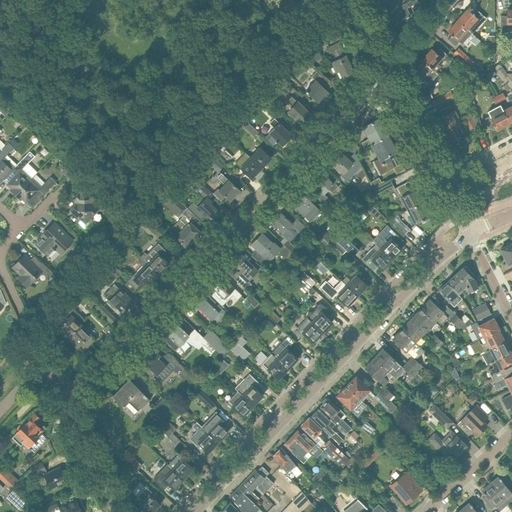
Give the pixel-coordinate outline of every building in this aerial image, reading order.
[(317,6),(313,0),(303,0),(296,4),(301,14),(317,6)] [(384,0),(379,2),(385,14),(400,6),(398,0),(395,2),(394,0),(384,0)] [(406,8),(408,7),(406,3),(400,6),(385,14),(391,25),(410,16),(406,8)] [(511,8),(507,9),(507,16),(501,16),(501,29),(511,28),(511,8)] [(457,20),(467,29),(471,33),(472,33),(486,18),(484,17),(476,10),(474,13),(473,12),(471,13),(467,10),(458,20),(457,20)] [(448,39),(447,39),(453,45),(455,46),(459,41),(462,44),(471,33),(467,29),(457,20),(457,21),(448,31),(451,34),(450,36),(448,39)] [(338,43),(327,48),(330,55),(335,53),(338,59),(331,63),(336,72),(339,71),(342,77),(345,76),(346,78),(353,75),(352,73),(353,72),(352,69),(351,66),(351,67),(345,55),(343,56),(341,50),(342,50),(338,43)] [(302,54),(305,60),(321,53),(318,46),(302,54)] [(422,59),(422,60),(432,69),(434,71),(440,65),(437,63),(439,60),(440,60),(442,59),(443,58),(443,57),(444,55),(445,53),(444,52),(439,48),(436,53),(432,49),(422,60),(422,59)] [(461,49),(457,54),(470,66),(474,61),(461,49)] [(298,54),(293,60),(297,63),(302,58),(298,54)] [(422,60),(412,71),(422,79),(428,85),(437,74),(434,71),(432,69),(422,60),(421,60),(422,60)] [(461,70),(469,76),(473,71),(465,64),(461,70)] [(507,73),(499,64),(494,67),(497,70),(496,71),(503,79),(508,75),(507,73)] [(489,79),(496,74),(493,70),(486,75),(489,79)] [(331,95),(326,91),(331,85),(316,71),(311,76),(315,81),(305,91),(307,93),(308,92),(321,105),(331,95)] [(283,79),(277,85),(287,94),(293,88),(283,79)] [(477,91),(474,82),(467,84),(471,94),(477,91)] [(441,93),(449,88),(446,83),(438,88),(441,93)] [(450,91),(433,100),(436,105),(453,96),(450,91)] [(499,102),(506,99),(502,92),(495,96),(499,102)] [(258,93),(254,97),(255,99),(260,103),(259,104),(270,115),(275,110),(265,100),(258,93)] [(312,115),(298,102),(297,103),(291,97),(287,102),(293,107),(288,112),(302,125),(312,115)] [(490,115),(484,119),(489,128),(489,127),(492,125),(493,126),(494,125),(496,129),(509,122),(509,123),(510,123),(503,111),(500,105),(487,111),(491,117),(490,115)] [(448,106),(439,110),(440,111),(442,114),(441,115),(442,116),(438,118),(445,131),(444,131),(456,125),(449,113),(451,112),(448,106)] [(511,106),(503,111),(510,123),(509,122),(511,120),(511,106)] [(471,117),(465,120),(470,130),(476,126),(475,126),(479,124),(474,116),(471,117)] [(276,141),(276,142),(277,141),(282,146),(292,136),(274,118),(269,123),(274,128),(264,138),(272,145),(276,141)] [(364,148),(370,146),(374,143),(387,136),(379,120),(379,119),(365,126),(368,133),(366,134),(369,139),(367,140),(367,139),(361,142),(364,148)] [(248,122),(247,121),(243,126),(254,136),(258,132),(248,122)] [(463,138),(456,125),(444,131),(444,132),(445,131),(452,144),(455,142),(456,144),(457,143),(459,147),(468,142),(465,136),(463,138)] [(0,129),(0,151),(9,143),(8,143),(2,150),(0,147),(0,131),(1,131),(0,129)] [(393,168),(389,159),(393,157),(391,154),(396,152),(396,151),(395,151),(387,136),(374,143),(378,150),(376,151),(379,158),(373,161),(376,167),(380,175),(393,168)] [(359,151),(358,149),(354,140),(349,143),(354,152),(355,154),(359,151)] [(212,142),(206,148),(214,156),(220,150),(212,142)] [(0,182),(30,151),(29,151),(15,167),(5,157),(14,148),(9,143),(0,151),(0,182)] [(270,158),(263,151),(260,148),(251,158),(245,152),(261,168),(270,158)] [(35,156),(30,151),(0,182),(3,179),(8,183),(6,184),(13,190),(11,192),(15,195),(32,178),(23,169),(35,156)] [(251,178),(261,168),(245,152),(235,162),(251,178)] [(340,152),(330,162),(338,169),(342,173),(340,176),(346,182),(361,166),(355,154),(354,152),(348,159),(340,152)] [(207,161),(218,171),(223,166),(212,156),(207,161)] [(328,198),(323,193),(328,189),(332,192),(338,187),(333,182),(332,183),(321,172),(311,182),(317,188),(312,193),(322,203),(328,198)] [(212,193),(213,194),(221,201),(225,196),(230,200),(239,190),(229,180),(221,173),(217,177),(224,184),(219,189),(217,187),(212,193)] [(56,182),(50,177),(41,186),(32,178),(15,195),(18,199),(20,197),(26,203),(27,202),(32,206),(56,182)] [(373,189),(390,179),(384,182),(383,181),(381,182),(379,177),(369,182),(373,189)] [(211,202),(209,200),(208,199),(212,194),(197,179),(192,185),(206,198),(198,206),(193,202),(188,207),(186,206),(186,207),(196,216),(201,221),(201,220),(205,216),(210,220),(218,212),(209,203),(211,202)] [(373,189),(376,194),(393,186),(390,179),(373,189)] [(408,210),(422,202),(415,189),(414,190),(413,186),(407,189),(404,183),(396,187),(408,210)] [(70,210),(77,217),(80,220),(78,223),(84,229),(93,220),(90,218),(98,210),(91,203),(95,199),(84,187),(74,197),(78,202),(70,210)] [(298,210),(305,217),(305,218),(308,221),(308,220),(309,221),(310,220),(311,221),(316,216),(315,215),(320,210),(308,198),(307,196),(306,197),(301,192),(301,193),(292,203),(291,203),(298,210)] [(171,193),(164,200),(166,202),(178,213),(182,217),(180,219),(169,230),(176,237),(175,237),(178,239),(185,246),(199,232),(190,223),(196,216),(186,207),(171,193)] [(422,202),(408,210),(411,215),(415,224),(421,221),(422,223),(423,224),(429,220),(430,220),(430,219),(428,217),(429,216),(422,202)] [(381,214),(369,203),(365,207),(376,218),(381,214)] [(294,255),(299,259),(303,254),(296,248),(290,242),(305,226),(296,218),(291,223),(281,213),(271,223),(282,233),(281,234),(286,239),(282,243),(294,255)] [(393,225),(397,229),(404,235),(410,229),(400,221),(398,215),(390,219),(393,225)] [(157,237),(161,233),(150,222),(145,227),(157,237)] [(36,244),(43,251),(47,255),(54,248),(60,253),(73,241),(54,223),(41,235),(43,237),(36,244)] [(377,244),(376,244),(381,249),(392,259),(401,249),(397,245),(402,240),(391,229),(386,234),(377,244)] [(326,246),(332,240),(323,232),(317,238),(326,246)] [(256,249),(251,254),(263,265),(267,260),(268,261),(276,253),(289,260),(294,255),(282,243),(278,247),(273,242),(272,243),(262,233),(251,244),(256,249)] [(339,235),(335,239),(353,257),(357,253),(349,245),(351,242),(347,235),(342,238),(339,235)] [(353,257),(335,239),(330,244),(342,254),(346,250),(353,257)] [(511,261),(511,241),(506,244),(507,246),(500,249),(508,264),(511,261)] [(166,251),(158,244),(158,243),(147,255),(144,252),(140,256),(159,274),(168,264),(161,256),(166,251)] [(366,254),(362,259),(374,270),(378,265),(382,269),(392,259),(381,249),(376,244),(366,254)] [(30,283),(41,272),(47,278),(52,274),(37,259),(32,263),(24,255),(13,266),(22,275),(18,279),(26,286),(30,283)] [(231,265),(233,268),(240,274),(235,279),(246,290),(251,284),(248,281),(257,272),(258,274),(263,269),(255,262),(252,265),(241,255),(231,265)] [(142,266),(128,280),(135,287),(144,279),(148,283),(149,284),(159,274),(140,256),(138,259),(138,262),(142,266)] [(106,267),(116,277),(117,278),(122,273),(111,263),(106,267)] [(469,292),(477,287),(473,278),(471,277),(474,275),(465,266),(463,268),(462,267),(456,274),(461,279),(461,281),(466,286),(469,292)] [(116,277),(106,267),(101,273),(104,275),(103,276),(111,283),(116,277)] [(315,282),(308,276),(304,272),(300,276),(311,287),(315,282)] [(466,293),(469,292),(466,286),(461,281),(461,279),(456,274),(447,282),(457,293),(461,289),(466,293)] [(367,285),(359,279),(356,275),(347,286),(345,284),(357,296),(367,285)] [(216,290),(211,296),(223,308),(224,307),(221,305),(231,294),(237,299),(241,295),(221,276),(211,286),(216,290)] [(311,287),(300,276),(293,283),(304,293),(311,287)] [(270,283),(282,294),(287,289),(275,278),(270,283)] [(347,306),(357,296),(345,284),(341,280),(333,288),(325,281),(320,286),(333,300),(337,296),(347,306)] [(449,300),(455,306),(462,298),(457,293),(447,282),(438,291),(448,301),(449,300)] [(132,301),(125,294),(120,289),(114,284),(103,295),(109,301),(116,308),(117,306),(123,311),(125,309),(127,307),(132,301)] [(245,299),(254,308),(259,303),(250,294),(245,299)] [(192,306),(196,310),(198,308),(216,325),(227,313),(209,296),(205,300),(201,296),(192,306)] [(430,300),(421,309),(433,321),(434,321),(436,323),(439,325),(447,317),(452,321),(450,322),(454,325),(455,324),(462,331),(466,327),(467,325),(464,323),(460,318),(454,313),(446,305),(441,310),(437,306),(430,300)] [(73,301),(56,318),(62,324),(58,328),(68,337),(80,324),(73,309),(77,305),(73,301)] [(308,310),(306,316),(307,318),(309,320),(312,322),(322,332),(332,322),(327,318),(332,313),(326,306),(319,303),(316,305),(317,306),(312,312),(308,310)] [(485,303),(476,307),(472,310),(474,315),(488,308),(485,303)] [(116,319),(108,312),(100,304),(96,308),(112,323),(116,319)] [(265,313),(276,323),(281,319),(269,308),(267,310),(265,313)] [(491,314),(488,308),(474,315),(477,321),(491,314)] [(421,309),(412,319),(427,333),(436,323),(434,321),(433,321),(421,309)] [(261,317),(258,320),(261,323),(264,320),(272,328),(276,323),(265,313),(261,317)] [(298,329),(295,332),(302,338),(305,335),(313,342),(322,332),(312,322),(309,320),(307,318),(297,328),(298,329)] [(472,322),(470,324),(478,339),(483,336),(498,329),(493,318),(484,323),(477,326),(474,321),(472,322)] [(412,319),(401,329),(419,346),(425,341),(422,338),(427,333),(412,319)] [(203,337),(194,329),(189,334),(183,329),(181,327),(181,328),(176,322),(161,337),(168,344),(175,350),(185,340),(199,349),(201,346),(218,361),(223,356),(203,337)] [(96,340),(80,324),(68,337),(83,352),(96,340)] [(109,336),(114,332),(107,324),(103,328),(109,336)] [(223,356),(226,353),(228,352),(230,349),(231,349),(211,329),(203,337),(223,356)] [(401,329),(393,339),(400,345),(408,353),(412,357),(415,360),(424,351),(420,347),(419,346),(401,329)] [(478,341),(469,345),(474,353),(478,351),(479,352),(479,353),(503,340),(498,329),(499,329),(498,329),(483,336),(486,341),(480,344),(478,341)] [(429,338),(439,347),(443,343),(434,334),(429,338)] [(281,342),(271,353),(277,359),(287,369),(297,359),(290,352),(287,349),(288,348),(291,344),(285,338),(281,342)] [(439,347),(429,338),(427,341),(436,350),(439,347)] [(481,354),(487,365),(491,363),(491,362),(495,360),(510,352),(509,352),(503,340),(479,353),(480,355),(481,354)] [(231,349),(230,349),(241,360),(246,355),(238,348),(240,345),(237,342),(231,349)] [(156,374),(153,377),(160,383),(172,371),(177,375),(182,370),(172,360),(166,366),(158,358),(160,356),(152,347),(137,362),(144,368),(147,365),(156,374)] [(230,349),(228,352),(226,353),(237,364),(241,360),(230,349)] [(383,349),(374,358),(392,375),(395,379),(396,378),(395,377),(399,373),(400,373),(403,370),(404,369),(402,367),(383,349)] [(491,363),(493,367),(488,370),(491,375),(492,378),(488,380),(488,379),(482,382),(483,385),(489,382),(511,370),(509,366),(511,364),(511,354),(510,352),(495,360),(491,362),(491,363)] [(278,379),(287,369),(271,353),(260,364),(267,371),(268,369),(278,379)] [(416,371),(421,365),(415,360),(412,357),(407,362),(416,371)] [(384,385),(388,381),(387,380),(392,375),(374,358),(365,368),(384,385)] [(453,359),(451,367),(452,367),(460,364),(459,361),(456,359),(453,359)] [(416,371),(407,362),(402,367),(404,369),(413,377),(417,373),(415,371),(416,371)] [(453,368),(451,374),(456,381),(460,378),(454,367),(453,368)] [(262,387),(255,380),(248,374),(234,388),(237,391),(253,405),(262,395),(258,391),(261,387),(262,387)] [(511,374),(511,375),(494,385),(496,390),(507,384),(510,388),(511,387),(511,374)] [(141,392),(144,389),(132,377),(113,396),(124,407),(129,402),(138,411),(138,412),(149,400),(141,392)] [(346,386),(362,402),(367,397),(371,401),(375,396),(356,377),(351,381),(350,381),(347,384),(347,385),(346,386)] [(195,386),(207,396),(211,392),(200,381),(195,386)] [(195,386),(191,390),(203,401),(206,404),(210,400),(207,396),(195,386)] [(342,391),(337,396),(344,403),(357,415),(362,410),(361,409),(365,405),(362,402),(346,386),(346,387),(344,387),(342,390),(342,391)] [(384,386),(379,392),(387,399),(387,400),(396,408),(396,407),(390,401),(395,396),(394,395),(384,386)] [(511,387),(510,388),(511,393),(501,399),(502,401),(507,409),(511,406),(511,387)] [(237,391),(228,401),(243,416),(253,405),(237,391)] [(468,396),(473,401),(477,396),(472,391),(468,396)] [(173,408),(162,398),(153,408),(164,418),(173,408)] [(343,413),(335,405),(328,398),(320,406),(341,427),(347,432),(351,428),(345,422),(339,417),(343,413)] [(396,408),(387,400),(382,405),(390,413),(396,408)] [(434,404),(428,410),(446,427),(452,422),(434,404)] [(483,422),(488,417),(481,409),(477,405),(471,410),(461,420),(457,424),(468,436),(472,432),(476,436),(487,425),(483,422)] [(329,419),(318,409),(310,416),(339,444),(343,440),(331,428),(335,424),(330,418),(329,419)] [(211,417),(202,427),(218,442),(228,432),(223,427),(227,423),(228,423),(216,412),(211,417)] [(39,419),(34,414),(23,426),(21,425),(20,425),(18,426),(18,427),(18,429),(19,430),(12,437),(21,446),(23,443),(28,447),(29,447),(35,452),(48,439),(41,432),(42,431),(35,423),(39,419)] [(161,422),(172,433),(176,429),(165,418),(161,422)] [(328,453),(342,466),(349,459),(329,440),(326,443),(317,434),(321,430),(309,418),(300,427),(328,453)] [(374,429),(366,421),(361,428),(369,435),(374,429)] [(160,430),(168,437),(172,433),(161,422),(154,430),(157,433),(160,430)] [(202,427),(191,438),(197,444),(198,443),(208,452),(218,442),(202,427)] [(307,451),(315,458),(322,450),(299,428),(291,436),(302,447),(307,451)] [(428,439),(446,457),(451,452),(456,457),(467,446),(451,430),(442,440),(434,432),(428,439)] [(71,445),(65,434),(51,443),(57,454),(71,445)] [(284,444),(303,463),(307,459),(303,455),(307,451),(302,447),(291,436),(284,444)] [(301,472),(291,459),(281,447),(273,456),(286,473),(290,470),(296,476),(301,472)] [(179,453),(168,464),(183,479),(193,469),(186,462),(184,460),(185,459),(179,453)] [(126,459),(137,470),(141,465),(130,455),(126,459)] [(365,457),(360,462),(366,468),(370,463),(365,457)] [(133,474),(137,470),(126,459),(122,464),(133,474)] [(42,462),(31,468),(24,474),(27,479),(35,476),(46,470),(42,462)] [(167,463),(153,478),(155,480),(165,489),(169,484),(174,489),(183,479),(168,464),(167,463)] [(0,468),(0,478),(11,488),(18,480),(3,466),(0,468)] [(255,469),(247,478),(255,487),(263,494),(267,489),(273,483),(268,478),(265,476),(268,473),(261,466),(257,471),(255,469)] [(327,470),(323,466),(310,480),(314,484),(327,470)] [(58,485),(67,481),(60,467),(51,471),(44,475),(50,489),(58,485)] [(429,489),(435,483),(423,471),(417,477),(429,489)] [(405,502),(416,493),(412,487),(416,483),(406,472),(391,485),(405,502)] [(490,483),(507,505),(511,500),(511,488),(510,491),(501,480),(501,479),(500,478),(499,478),(498,477),(490,483)] [(258,498),(251,491),(255,487),(247,478),(238,487),(247,496),(254,503),(258,498)] [(507,505),(490,483),(482,490),(483,492),(482,492),(484,494),(484,493),(487,496),(484,499),(492,509),(495,506),(499,511),(507,505)] [(157,497),(153,493),(146,487),(136,497),(142,502),(139,505),(146,511),(151,511),(159,504),(155,500),(157,497)] [(247,496),(238,487),(230,496),(239,505),(236,508),(240,511),(254,511),(259,508),(254,503),(247,496)] [(307,506),(311,502),(301,491),(297,496),(307,506)] [(42,500),(44,504),(54,499),(52,495),(42,500)] [(297,496),(293,500),(303,510),(307,506),(297,496)] [(48,511),(58,506),(55,500),(45,505),(48,511)] [(293,500),(289,504),(296,511),(301,511),(303,510),(293,500)] [(327,511),(322,506),(320,507),(314,500),(311,503),(314,507),(318,511),(327,511)] [(358,500),(342,511),(363,511),(362,509),(365,507),(358,500)] [(81,511),(76,501),(67,505),(61,508),(62,511),(81,511)] [(240,511),(236,508),(230,502),(220,511),(240,511)] [(303,510),(301,511),(309,511),(314,507),(311,503),(311,502),(307,506),(303,510)] [(476,511),(475,511),(471,506),(472,505),(471,504),(470,504),(469,503),(461,510),(462,511),(476,511)]
